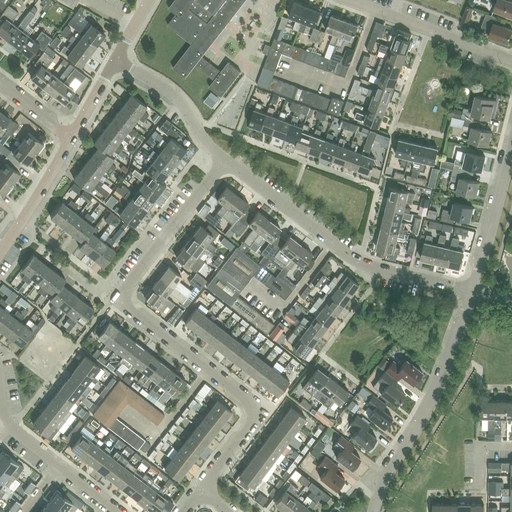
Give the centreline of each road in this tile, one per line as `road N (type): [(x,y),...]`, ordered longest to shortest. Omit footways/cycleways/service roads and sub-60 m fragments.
road 1 (residential): [(225,160),(122,297),(259,410),(201,491)]
road 2 (residential): [(449,286),(353,258),(225,160)]
road 3 (unclassified): [(372,511),(436,395),(472,291)]
road 4 (residential): [(511,61),(347,0)]
road 5 (unclassified): [(472,291),(511,146)]
road 6 (residential): [(225,160),(176,99),(115,61)]
road 7 (residential): [(0,251),(71,136)]
